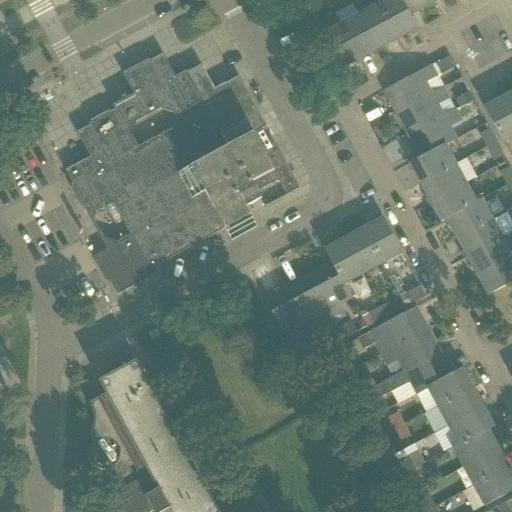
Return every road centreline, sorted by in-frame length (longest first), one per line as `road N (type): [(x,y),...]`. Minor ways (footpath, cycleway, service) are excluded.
road 1 (residential): [(51,355),(310,217),(326,187),(298,125)]
road 2 (residential): [(485,368),(341,102)]
road 3 (residential): [(0,80),(157,0)]
road 4 (residential): [(298,125),(222,0)]
road 5 (residential): [(51,355),(0,240)]
road 6 (residential): [(451,42),(341,102)]
